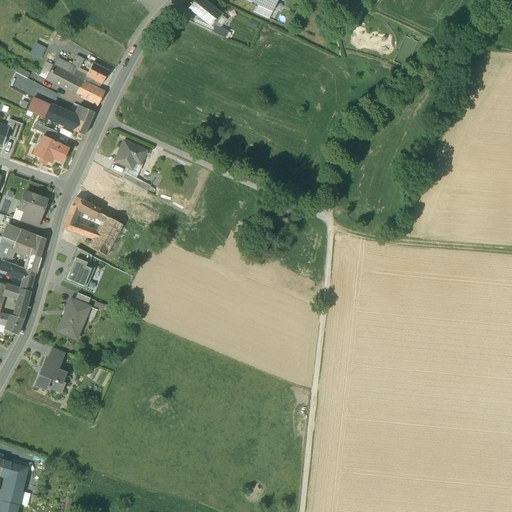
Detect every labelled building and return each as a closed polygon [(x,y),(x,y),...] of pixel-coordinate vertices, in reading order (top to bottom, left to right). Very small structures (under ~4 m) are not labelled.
[(220,14),(202,0),(196,0),(190,9),(199,16),(204,20),(205,19),(211,25),(213,23),(215,21),(214,21),(220,14)] [(277,0),(259,0),(257,5),(272,12),(277,0)] [(193,23),(211,31),(214,25),(227,31),(229,28),(215,21),(213,23),(211,25),(205,19),(204,20),(199,16),(193,23)] [(250,18),(247,26),(256,30),(259,23),(250,18)] [(227,31),(214,25),(211,31),(224,37),(227,31)] [(28,54),(39,59),(44,47),(33,42),(28,54)] [(76,68),(80,70),(85,60),(75,55),(69,67),(75,70),(76,68)] [(53,66),(72,76),(75,70),(69,67),(56,61),(53,66)] [(108,71),(93,64),(87,76),(101,84),(108,71)] [(68,91),(76,92),(82,80),(72,76),(53,66),(46,80),(68,91)] [(56,92),(26,79),(29,72),(18,67),(9,87),(51,104),(56,92)] [(78,72),(75,70),(72,76),(82,80),(84,82),(87,76),(78,72)] [(101,84),(87,76),(84,82),(104,92),(107,87),(101,84)] [(84,82),(82,80),(76,92),(83,95),(81,98),(97,106),(104,92),(84,82)] [(51,106),(33,98),(27,111),(46,119),(51,106)] [(59,109),(51,106),(46,119),(53,122),(59,109)] [(78,118),(72,131),(83,136),(93,113),(83,108),(78,118)] [(78,118),(59,109),(53,122),(72,131),(78,118)] [(22,124),(9,119),(6,126),(9,127),(5,137),(16,141),(22,124)] [(0,145),(2,146),(5,137),(9,127),(6,126),(0,123),(0,145)] [(48,129),(37,123),(34,130),(45,135),(48,129)] [(33,132),(42,137),(52,141),(56,133),(48,129),(45,135),(34,130),(33,132)] [(52,141),(42,137),(33,157),(51,164),(54,158),(62,162),(68,148),(52,141)] [(145,151),(124,141),(120,149),(121,149),(116,162),(123,165),(131,168),(134,161),(139,163),(145,151)] [(136,171),(139,163),(134,161),(131,168),(136,171)] [(118,176),(122,178),(125,172),(133,177),(136,171),(131,168),(123,165),(118,176)] [(133,177),(125,172),(122,178),(134,185),(138,179),(133,177)] [(156,190),(138,179),(134,185),(153,196),(156,190)] [(39,197),(33,194),(32,195),(24,192),(18,209),(24,211),(40,216),(39,217),(40,217),(46,200),(39,198),(39,197)] [(83,201),(75,197),(70,205),(65,222),(73,225),(80,211),(94,219),(95,218),(98,213),(99,210),(83,201)] [(40,216),(24,211),(20,222),(36,227),(39,217),(40,216)] [(105,217),(98,213),(95,218),(103,222),(105,217)] [(107,218),(105,217),(103,222),(96,233),(93,239),(89,248),(105,257),(122,226),(107,218)] [(73,225),(65,222),(63,228),(93,239),(96,233),(73,225)] [(35,236),(8,226),(2,238),(16,243),(32,249),(35,236)] [(45,240),(35,236),(32,249),(30,255),(39,258),(45,240)] [(16,243),(2,238),(0,242),(0,259),(8,263),(10,264),(15,252),(13,251),(16,243)] [(32,249),(16,243),(13,251),(15,252),(25,256),(29,257),(30,255),(32,249)] [(76,248),(72,259),(88,266),(92,256),(76,248)] [(39,258),(30,255),(29,257),(29,260),(25,270),(34,274),(39,258)] [(95,269),(88,266),(72,259),(63,281),(86,291),(95,269)] [(10,264),(8,263),(4,272),(23,280),(25,270),(10,264)] [(34,274),(25,270),(23,280),(32,283),(34,274)] [(20,290),(30,292),(32,283),(23,280),(20,289),(20,290)] [(10,286),(0,283),(0,304),(3,296),(7,297),(10,286)] [(30,292),(20,290),(20,289),(10,286),(7,297),(18,300),(13,316),(23,319),(30,292)] [(90,298),(78,293),(74,301),(86,306),(90,298)] [(70,299),(57,331),(76,339),(85,317),(82,316),(86,306),(74,301),(70,299)] [(0,313),(0,324),(6,326),(10,316),(0,313)] [(13,316),(10,315),(10,316),(6,326),(4,330),(7,332),(9,332),(16,335),(23,319),(13,316)] [(65,353),(53,348),(48,359),(60,364),(65,353)] [(48,359),(46,358),(34,386),(45,390),(46,387),(60,393),(64,384),(61,383),(65,375),(57,371),(60,364),(48,359)] [(59,464),(46,460),(44,466),(57,470),(59,464)] [(26,469),(3,462),(0,472),(0,474),(7,477),(1,503),(17,505),(26,469)] [(15,511),(17,505),(1,503),(0,504),(0,511),(15,511)]
